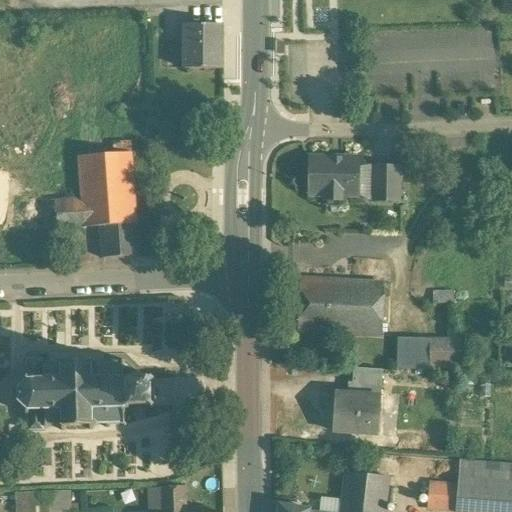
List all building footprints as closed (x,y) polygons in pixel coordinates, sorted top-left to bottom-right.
[(222,25),(184,25),(184,69),(222,69),(222,25)] [(131,153),(78,157),(81,199),(84,227),(100,227),(136,225),(131,153)] [(358,160),(310,159),(309,194),(325,194),(325,200),(341,200),(341,195),(357,195),(358,160)] [(399,168),(373,167),(373,201),(398,201),(399,168)] [(0,231),(84,227),(81,199),(0,203),(0,231)] [(136,225),(100,227),(102,257),(138,255),(136,225)] [(337,282),(302,281),(299,331),(344,333),(345,316),(335,316),(337,282)] [(382,285),(337,282),(335,316),(345,316),(344,333),(379,335),(382,285)] [(467,292),(433,292),(433,304),(468,303),(467,292)] [(480,324),(458,325),(458,337),(480,336),(480,324)] [(430,340),(397,339),(397,367),(430,368),(430,342),(430,340)] [(461,343),(430,342),(430,368),(460,369),(461,343)] [(88,358),(88,362),(63,362),(63,359),(60,359),(60,362),(59,363),(56,363),(56,364),(45,364),(42,362),(42,359),(26,359),(26,376),(24,376),(26,380),(18,388),(14,387),(14,389),(17,390),(18,401),(14,403),(15,405),(19,403),(26,411),(25,415),(27,415),(28,432),(44,431),(44,428),(46,426),(57,426),(57,427),(61,427),(61,431),(64,431),(64,427),(89,426),(89,430),(92,430),(92,426),(93,426),(96,426),(96,425),(106,425),(106,428),(109,428),(109,425),(122,424),(125,427),(126,425),(124,422),(124,413),(125,413),(124,409),(125,409),(128,409),(128,406),(148,406),(152,409),(154,407),(151,403),(151,400),(152,400),(152,392),(152,385),(150,385),(150,382),(154,379),(151,376),(148,380),(143,380),(143,378),(139,375),(135,375),(131,378),(131,380),(128,380),(128,378),(124,378),(124,377),(124,374),(123,374),(122,364),(125,362),(123,360),(121,362),(119,363),(119,361),(110,361),(107,361),(107,360),(105,360),(104,363),(95,363),(95,362),(91,362),(91,358),(88,358)] [(378,369),(353,368),(351,395),(376,396),(378,369)] [(351,395),(335,394),(333,432),(379,435),(379,433),(375,433),(376,416),(380,417),(381,397),(376,396),(351,395)] [(511,511),(511,465),(460,461),(457,486),(455,511),(511,511)] [(383,511),(388,478),(346,473),(341,511),(383,511)] [(457,486),(429,483),(427,509),(455,511),(457,486)] [(28,493),(15,494),(15,511),(28,511),(28,495),(28,493)] [(50,511),(50,494),(28,495),(28,511),(50,511)]
